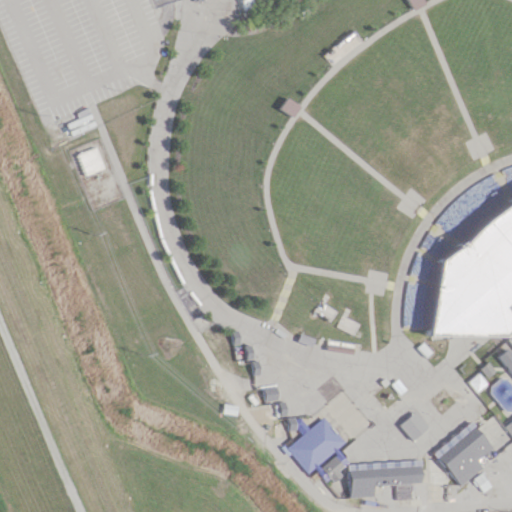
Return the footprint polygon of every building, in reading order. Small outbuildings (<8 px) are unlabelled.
[(237,0),(248,0),(251,5),(241,9),(237,0)] [(395,0),(399,7),(400,9),(412,3),(411,0),(395,0)] [(312,54),(342,30),(350,40),(351,40),(321,65),(320,65),(312,54)] [(275,97),(286,105),(287,106),(280,116),(279,116),(267,108),(275,97)] [(74,154),(92,146),(101,168),(83,175),(74,154)] [(422,334),(433,260),(511,192),(511,376),(494,355),(504,347),(511,356),(511,323),(496,336),(422,334)] [(212,334),(216,346),(221,345),(216,333),(212,334)] [(296,333),(293,341),(308,346),(311,338),(296,333)] [(229,337),(236,336),(237,344),(230,344),(229,337)] [(324,340),(323,350),(349,354),(350,343),(324,340)] [(413,347),(422,357),(428,351),(419,342),(413,347)] [(242,345),(248,344),(251,360),(255,360),(257,374),(250,375),(248,361),(244,362),(242,345)] [(484,361),(476,368),(483,377),(492,371),(484,361)] [(463,381),(470,389),(477,383),(469,375),(463,381)] [(386,382),(391,377),(395,382),(390,387),(386,382)] [(487,385),(486,392),(502,411),(508,411),(511,407),(511,387),(504,378),(497,377),(487,385)] [(259,387),(262,401),(275,399),(272,385),(259,387)] [(427,399),(442,386),(448,394),(434,407),(427,399)] [(274,401),(277,415),(283,414),(281,400),(274,401)] [(396,424),(411,411),(424,426),(408,439),(396,424)] [(344,464),(346,497),(370,495),(369,485),(392,484),(393,499),(408,498),(407,483),(418,482),(416,459),(346,464),(333,448),(341,441),(320,416),(306,428),(297,417),(291,418),(290,416),(284,417),(285,431),(292,430),(292,427),(293,427),(299,434),(283,447),(281,444),(277,446),(284,455),(287,453),(304,473),(311,467),(322,481),(327,477),(331,482),(339,475),(335,470),(343,464),(344,464)] [(511,417),(501,426),(511,439),(511,417)] [(429,453),(457,485),(479,466),(474,459),(489,446),(467,421),(429,453)] [(494,470),(490,473),(505,493),(509,490),(494,470)] [(470,478),(479,491),(488,485),(479,472),(470,478)]
